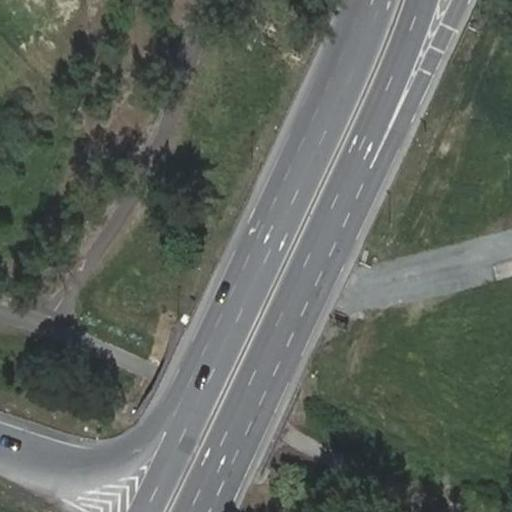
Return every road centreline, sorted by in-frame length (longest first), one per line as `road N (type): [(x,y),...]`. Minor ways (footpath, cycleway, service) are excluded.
road 1 (trunk): [(372,0),(207,360)]
road 2 (trunk): [(298,308),(382,169),(466,0)]
road 3 (trunk): [(298,308),(424,0)]
road 4 (motorway): [(207,360),(143,449),(119,459),(30,457),(0,445)]
road 5 (trunk): [(207,360),(144,511)]
road 6 (trunk): [(197,511),(261,383)]
road 7 (motorway): [(214,511),(261,383)]
